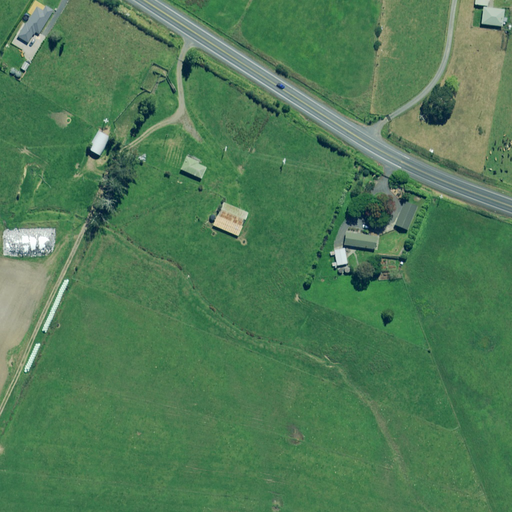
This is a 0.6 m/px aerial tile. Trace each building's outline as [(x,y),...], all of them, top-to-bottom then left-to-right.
[(54,11),(46,6),(43,11),(37,7),(18,36),(28,42),(35,31),(39,34),(54,11)] [(503,12),(483,10),(481,26),(501,29),(503,12)] [(158,76),(150,72),(142,88),(151,92),(158,76)] [(109,137),(98,131),(89,150),(100,155),(109,137)] [(198,161),(187,156),(181,170),(201,179),(206,168),(197,163),(198,161)] [(248,213),(224,203),(214,226),(238,236),(248,213)] [(417,209),(404,204),(394,227),(407,233),(417,209)] [(376,240),(344,235),(342,247),(374,252),(376,240)] [(332,268),(347,266),(345,252),(329,254),(329,258),(332,257),(333,265),(331,266),(332,268)]
